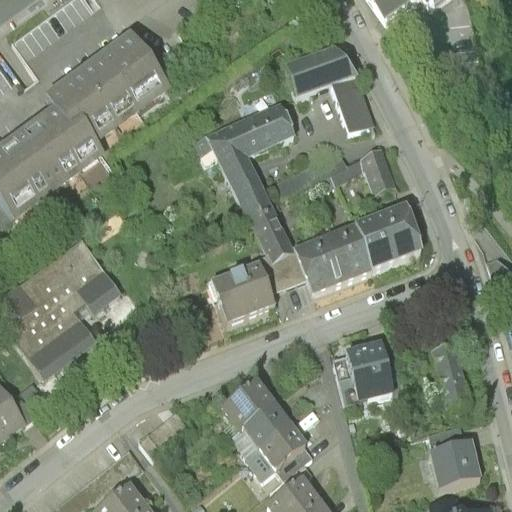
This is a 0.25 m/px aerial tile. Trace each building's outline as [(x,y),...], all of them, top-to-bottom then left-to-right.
[(363,0),(389,37),(425,12),(434,24),(457,8),(451,0),(363,0)] [(172,102),(130,45),(118,55),(48,105),(42,110),(52,123),(72,151),(84,142),(95,158),(172,102)] [(296,110),(329,97),(356,87),(333,61),(285,78),(296,110)] [(356,87),(329,97),(349,148),(375,137),(356,87)] [(248,232),(274,221),(252,175),(299,153),(284,120),(200,162),(210,184),(221,179),(226,189),(248,232)] [(72,151),(52,123),(0,160),(0,218),(11,234),(102,168),(95,158),(84,142),(72,151)] [(374,203),(394,195),(382,162),(361,171),(374,203)] [(295,264),(274,221),(248,232),(270,276),(295,264)] [(422,270),(404,222),(353,242),(372,290),(422,270)] [(296,264),(316,313),(372,290),(353,242),(296,264)] [(83,254),(0,315),(0,338),(45,400),(101,359),(79,329),(92,319),(99,328),(124,309),(83,254)] [(511,256),(492,265),(511,310),(511,309),(511,256)] [(259,279),(205,298),(224,347),(276,326),(259,279)] [(391,409),(380,359),(344,366),(355,417),(391,409)] [(458,362),(430,370),(445,426),(473,419),(458,362)] [(218,435),(235,456),(274,422),(257,402),(218,435)] [(0,404),(0,451),(2,455),(25,436),(0,404)] [(235,456),(253,476),(292,443),(274,422),(235,456)] [(310,464),(292,443),(253,476),(271,497),(310,464)] [(472,460),(430,471),(439,508),(482,498),(472,460)] [(283,511),(315,511),(303,497),(283,511)]
